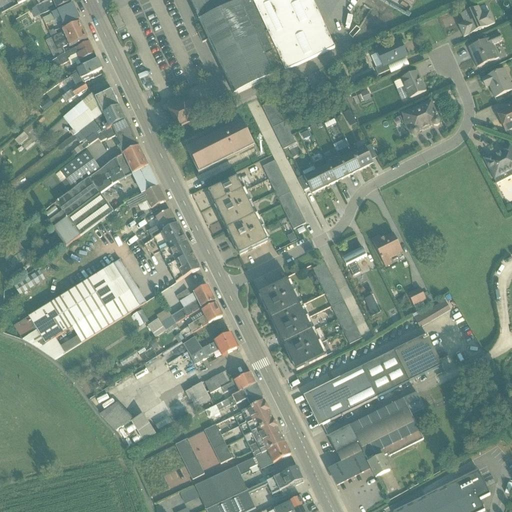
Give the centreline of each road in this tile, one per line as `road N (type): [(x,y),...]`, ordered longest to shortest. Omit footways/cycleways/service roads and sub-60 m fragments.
road 1 (residential): [(447,58),(467,109),(453,145),(372,186),(337,232),(226,289)]
road 2 (secondary): [(226,289),(87,0)]
road 3 (secondary): [(332,511),(226,289)]
